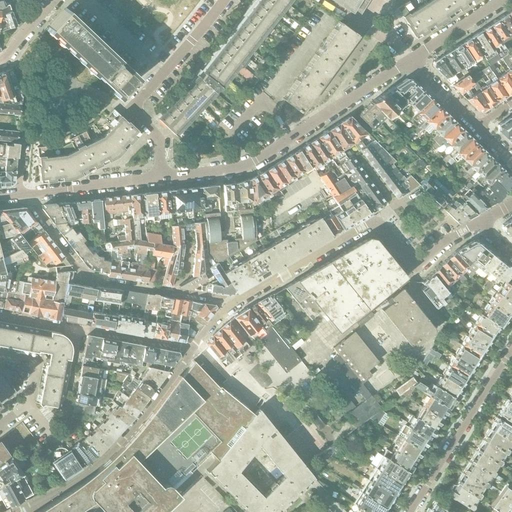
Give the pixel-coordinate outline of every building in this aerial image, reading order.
[(220,86),(244,57),(285,4),(288,0),(254,0),(198,72),(155,117),(166,127),(174,135),(215,92),(214,91),(219,85),(220,86)] [(331,0),(352,13),(353,11),(359,16),(369,0),(331,0)] [(429,0),(428,1),(441,21),(447,17),(446,15),(452,11),(453,13),(454,13),(453,11),(457,8),(458,10),(460,9),(458,7),(464,4),(465,6),(466,5),(465,3),(469,0),(470,0),(471,1),(473,0),(429,0)] [(433,26),(441,21),(428,1),(423,4),(415,9),(412,4),(409,1),(397,9),(403,19),(404,19),(407,24),(406,25),(415,38),(416,38),(414,36),(419,33),(420,35),(428,30),(427,28),(432,24),(433,26)] [(0,31),(0,32),(1,32),(7,30),(6,29),(11,28),(16,26),(16,25),(9,5),(10,4),(5,6),(0,8),(0,31)] [(118,58),(66,8),(48,27),(100,77),(119,95),(137,76),(129,68),(127,66),(128,64),(136,63),(136,60),(125,50),(118,58)] [(511,39),(511,20),(507,14),(498,20),(511,39),(511,38),(511,40),(511,39)] [(511,39),(498,20),(489,25),(506,51),(508,54),(511,51),(511,47),(511,48),(506,42),(511,39)] [(321,47),(338,60),(352,42),(357,35),(355,33),(352,31),(343,25),(339,22),(321,47)] [(506,51),(489,25),(482,30),(493,48),(497,46),(502,53),(506,51)] [(500,59),(493,48),(482,30),(471,37),(484,57),(490,66),(492,65),(500,59)] [(484,57),(471,37),(462,44),(474,63),(484,57)] [(466,69),(474,63),(462,44),(453,49),(466,69)] [(302,73),(319,86),(333,67),(338,60),(321,47),(302,73)] [(467,74),(469,74),(466,69),(453,49),(442,56),(453,73),(460,69),(461,71),(464,76),(467,74)] [(511,83),(511,62),(507,55),(503,57),(505,61),(504,62),(508,69),(504,71),(504,72),(511,83)] [(453,73),(442,56),(434,62),(433,62),(432,66),(432,67),(451,85),(458,81),(457,80),(453,73)] [(507,95),(511,91),(511,83),(504,72),(501,74),(497,68),(495,69),(492,65),(490,66),(488,66),(507,95)] [(497,102),(507,95),(488,66),(478,73),(479,75),(483,72),(490,81),(485,85),(486,85),(497,102)] [(0,102),(7,103),(9,103),(21,104),(22,98),(22,97),(14,75),(12,70),(4,72),(0,73),(0,90),(2,96),(0,96),(0,97),(0,102)] [(319,86),(302,73),(282,99),(295,108),(295,109),(298,111),(300,112),(314,93),(319,86)] [(468,88),(472,85),(474,84),(467,74),(464,76),(457,80),(458,81),(451,85),(460,94),(468,88)] [(410,105),(423,91),(412,80),(406,79),(395,87),(408,101),(410,103),(409,104),(410,105)] [(497,102),(486,85),(481,88),(477,82),(474,84),(472,85),(476,91),(487,108),(497,102)] [(408,101),(395,87),(384,94),(400,109),(408,101)] [(487,108),(476,91),(472,94),(468,88),(460,94),(477,111),(482,111),(487,108)] [(410,105),(417,112),(431,98),(423,91),(410,105)] [(403,113),(400,109),(384,94),(371,102),(387,117),(388,118),(396,110),(401,115),(403,113)] [(410,120),(416,126),(419,128),(439,107),(431,98),(417,112),(410,120)] [(0,104),(0,113),(8,114),(9,103),(7,103),(0,102),(0,104)] [(387,117),(371,102),(370,104),(370,103),(365,108),(381,124),(387,117)] [(20,115),(21,104),(9,103),(8,114),(20,115)] [(433,129),(447,115),(439,107),(419,128),(416,126),(412,131),(416,134),(422,129),(423,130),(424,129),(428,133),(433,129)] [(374,131),(381,124),(365,108),(359,114),(359,115),(361,118),(358,121),(370,133),(371,133),(374,131)] [(102,137),(116,156),(117,155),(124,148),(122,147),(127,142),(128,144),(134,137),(133,135),(136,132),(138,133),(139,132),(128,121),(126,122),(122,118),(113,109),(104,120),(111,127),(107,131),(105,133),(105,134),(102,137)] [(432,139),(435,142),(454,122),(447,115),(433,129),(438,134),(436,134),(432,139)] [(339,123),(353,143),(368,133),(350,116),(339,123)] [(511,131),(511,119),(510,117),(498,125),(497,131),(505,138),(511,131)] [(444,139),(449,144),(462,130),(454,122),(435,142),(432,145),(436,148),(443,141),(444,139)] [(353,143),(339,123),(329,130),(344,153),(345,155),(347,158),(350,155),(345,148),(353,143)] [(11,141),(17,142),(18,132),(7,130),(5,141),(11,141)] [(337,164),(347,158),(345,155),(339,159),(337,157),(344,153),(329,130),(317,138),(330,158),(335,166),(337,165),(337,164)] [(462,130),(449,144),(453,148),(442,159),(446,163),(448,160),(451,157),(470,138),(462,130)] [(115,157),(116,156),(102,137),(99,138),(96,140),(91,142),(85,131),(69,139),(75,150),(72,152),(69,153),(65,155),(64,155),(71,178),(73,177),(82,173),(81,171),(86,168),(87,170),(89,170),(88,168),(92,165),(93,168),(94,167),(93,165),(99,162),(100,164),(101,163),(100,161),(106,158),(107,161),(115,157)] [(301,148),(312,166),(314,168),(330,158),(317,138),(301,148)] [(463,159),(477,145),(470,138),(451,157),(453,159),(454,159),(455,160),(460,156),(463,159)] [(194,139),(187,146),(193,152),(200,144),(194,139)] [(0,155),(16,157),(17,142),(11,141),(11,144),(0,144),(0,155)] [(366,158),(383,145),(380,146),(377,142),(372,146),(369,143),(364,147),(361,144),(356,147),(359,151),(360,150),(366,158)] [(366,158),(372,166),(390,153),(391,151),(384,144),(383,145),(366,158)] [(464,170),(483,151),(477,145),(463,159),(466,162),(461,166),(463,168),(462,169),(464,170)] [(62,179),(71,178),(64,155),(61,156),(61,155),(58,156),(52,157),(51,146),(43,147),(37,148),(38,159),(39,159),(40,166),(38,166),(40,182),(41,182),(41,179),(46,179),(46,181),(55,180),(55,178),(61,177),(62,179)] [(304,171),(312,166),(301,148),(293,153),(304,171)] [(476,171),(490,157),(483,151),(464,170),(466,172),(466,171),(468,173),(472,168),(476,171)] [(304,171),(293,153),(284,159),(295,176),(304,171)] [(378,175),(393,164),(396,161),(389,155),(389,154),(390,153),(372,166),(378,175)] [(0,170),(15,171),(16,157),(0,155),(0,170)] [(337,164),(344,174),(357,164),(352,156),(351,155),(350,155),(347,158),(337,164)] [(475,181),(476,182),(495,163),(490,157),(476,171),(479,174),(474,179),(476,181),(475,181)] [(286,183),(295,176),(284,159),(274,165),(286,183)] [(493,179),(502,170),(495,163),(476,182),(479,185),(479,184),(480,185),(485,181),(488,184),(493,179)] [(351,225),(369,215),(364,206),(360,201),(358,198),(353,190),(354,189),(350,183),(349,181),(344,174),(337,164),(337,165),(335,166),(323,174),(319,177),(313,180),(315,183),(311,186),(315,193),(305,199),(311,209),(313,207),(316,211),(320,208),(326,207),(323,202),(332,196),(338,205),(351,225)] [(349,181),(363,171),(357,164),(344,174),(349,181)] [(378,175),(385,183),(399,172),(393,164),(378,175)] [(286,183),(274,165),(266,171),(265,171),(276,189),(286,183)] [(441,165),(436,169),(441,173),(445,169),(441,165)] [(14,182),(15,171),(0,170),(0,186),(11,185),(14,182)] [(511,186),(511,179),(502,170),(493,179),(500,185),(499,186),(506,192),(511,186)] [(276,189),(265,171),(255,177),(267,195),(269,198),(271,202),(275,200),(271,192),(276,189)] [(355,185),(356,188),(368,179),(363,171),(349,181),(350,183),(351,182),(354,186),(355,185)] [(385,183),(390,190),(406,179),(403,175),(402,176),(399,172),(385,183)] [(429,196),(441,184),(435,178),(437,176),(433,172),(420,185),(419,186),(429,196)] [(407,193),(419,186),(420,185),(410,175),(406,179),(390,190),(397,199),(407,193)] [(252,204),(267,195),(255,177),(250,179),(252,200),(252,204)] [(252,200),(250,179),(236,183),(238,211),(244,211),(243,205),(242,205),(242,202),(252,200)] [(354,189),(353,190),(358,198),(374,187),(368,179),(356,188),(357,188),(360,186),(361,188),(357,191),(359,194),(358,195),(354,189)] [(483,190),(487,194),(495,202),(499,200),(499,199),(506,192),(499,186),(500,185),(493,179),(488,184),(483,190)] [(234,211),(236,211),(238,211),(236,183),(223,185),(225,204),(235,202),(235,208),(233,209),(234,211)] [(468,188),(486,207),(495,202),(487,194),(483,190),(482,191),(481,189),(478,192),(474,188),(477,186),(474,183),(468,188)] [(441,184),(429,196),(440,207),(450,198),(449,197),(454,193),(450,189),(448,191),(441,184)] [(201,187),(203,207),(202,207),(202,212),(211,211),(210,204),(211,204),(211,200),(212,200),(212,198),(218,198),(217,186),(201,187)] [(476,213),(486,207),(468,188),(466,186),(462,190),(465,193),(460,197),(463,200),(476,213)] [(202,207),(203,207),(201,187),(190,189),(192,208),(202,207)] [(369,199),(371,201),(379,195),(374,187),(358,198),(360,201),(364,206),(365,205),(363,202),(369,199)] [(192,208),(190,189),(180,190),(182,211),(186,211),(187,218),(190,217),(190,223),(197,222),(197,220),(194,220),(192,208)] [(170,213),(182,211),(180,190),(167,191),(170,213)] [(170,216),(170,213),(167,191),(156,193),(158,214),(159,218),(170,216)] [(158,214),(156,193),(141,194),(144,216),(158,214)] [(130,196),(132,218),(133,223),(134,229),(135,240),(140,240),(139,220),(138,220),(138,217),(144,216),(141,194),(130,196)] [(364,206),(369,215),(384,206),(385,203),(385,202),(379,195),(371,201),(365,205),(364,206)] [(132,218),(130,196),(120,197),(122,212),(121,212),(122,216),(121,216),(121,219),(132,218)] [(122,212),(120,197),(103,199),(105,214),(121,212),(122,212)] [(467,218),(476,213),(463,200),(459,204),(456,201),(453,198),(450,201),(454,205),(467,218)] [(90,200),(93,221),(97,221),(98,226),(103,226),(103,230),(108,230),(108,226),(107,226),(107,222),(103,222),(101,203),(100,199),(90,200)] [(93,222),(93,221),(90,200),(70,203),(70,204),(76,218),(81,218),(82,223),(93,222)] [(77,221),(76,218),(70,204),(67,205),(67,203),(59,204),(66,222),(74,220),(75,222),(77,221)] [(42,209),(52,223),(66,222),(59,204),(43,206),(42,209)] [(351,225),(338,205),(329,211),(342,230),(351,225)] [(460,222),(467,218),(454,205),(452,208),(450,206),(445,211),(455,221),(456,222),(458,222),(460,222)] [(30,226),(29,227),(32,229),(35,227),(37,229),(40,227),(26,208),(25,208),(24,208),(16,209),(30,226)] [(8,222),(13,229),(16,232),(19,230),(21,233),(29,227),(30,226),(16,209),(0,210),(0,212),(5,219),(8,222)] [(240,219),(240,228),(255,226),(254,210),(244,211),(238,211),(236,211),(237,217),(239,217),(240,219)] [(342,230),(329,211),(324,213),(326,216),(323,218),(325,220),(324,220),(334,235),(342,230)] [(205,231),(218,230),(218,221),(217,219),(220,219),(219,213),(203,215),(204,221),(205,231)] [(294,231),(306,252),(332,237),(333,236),(320,216),(294,231)] [(133,223),(132,218),(121,219),(119,219),(116,219),(113,220),(113,225),(124,224),(124,230),(134,229),(133,223)] [(182,230),(188,230),(188,223),(182,224),(182,218),(177,219),(177,225),(171,226),(171,235),(182,234),(182,230)] [(511,219),(502,225),(503,226),(503,229),(502,230),(502,231),(503,231),(511,238),(511,219)] [(194,232),(205,231),(204,221),(197,222),(190,223),(188,223),(188,230),(194,229),(194,232)] [(0,231),(13,229),(8,222),(0,224),(0,231)] [(66,223),(66,222),(52,223),(61,235),(70,228),(66,223)] [(238,239),(239,251),(247,246),(251,244),(255,242),(257,240),(255,226),(240,228),(242,239),(238,239)] [(69,245),(82,235),(79,231),(76,233),(71,227),(70,228),(61,235),(69,245)] [(0,238),(14,234),(16,232),(13,229),(0,231),(0,238)] [(120,241),(133,240),(135,240),(134,229),(124,230),(117,231),(117,236),(115,236),(106,237),(106,242),(120,241)] [(16,232),(14,234),(11,237),(4,242),(0,243),(0,256),(5,256),(20,248),(24,253),(31,247),(28,243),(21,233),(19,230),(16,232)] [(218,230),(205,231),(206,242),(207,248),(224,246),(223,240),(219,241),(219,239),(218,230)] [(41,247),(50,240),(43,231),(28,243),(32,248),(38,243),(41,247)] [(206,242),(205,231),(194,232),(195,243),(206,242)] [(269,245),(281,266),(305,252),(306,252),(294,231),(269,245)] [(155,233),(146,232),(147,241),(153,242),(161,244),(160,234),(155,233)] [(183,244),(182,234),(171,235),(172,243),(172,245),(183,244)] [(77,255),(87,248),(82,242),(85,240),(82,235),(69,245),(77,255)] [(297,280),(296,281),(322,312),(338,332),(405,278),(374,240),(368,238),(297,280)] [(207,249),(208,253),(218,263),(239,251),(238,239),(234,239),(234,240),(235,240),(235,242),(227,243),(226,241),(227,241),(227,240),(223,240),(224,246),(207,248),(207,249)] [(42,261),(57,249),(50,240),(41,247),(39,249),(42,253),(38,256),(42,261)] [(121,257),(130,256),(130,254),(129,249),(127,249),(127,248),(131,247),(132,247),(133,240),(120,241),(121,257)] [(136,253),(142,254),(144,241),(140,240),(135,240),(133,240),(132,247),(136,248),(136,253)] [(121,257),(120,241),(106,242),(105,242),(106,249),(111,250),(111,251),(116,250),(117,255),(117,258),(121,257)] [(147,250),(152,251),(153,242),(147,241),(144,241),(142,254),(146,254),(147,250)] [(470,260),(482,245),(478,241),(472,242),(455,252),(467,264),(470,260)] [(163,264),(166,265),(170,252),(172,245),(161,244),(153,242),(152,251),(152,255),(164,257),(163,264)] [(195,251),(207,249),(207,248),(206,242),(195,243),(195,245),(195,251)] [(172,245),(170,252),(182,252),(183,244),(172,245)] [(256,280),(281,266),(269,245),(245,260),(256,280)] [(475,272),(491,253),(482,245),(470,260),(467,264),(474,272),(475,272)] [(0,272),(12,271),(17,271),(15,265),(28,260),(26,255),(24,253),(20,248),(5,256),(0,256),(0,272)] [(77,255),(85,265),(98,256),(94,252),(92,254),(87,248),(77,255)] [(64,257),(57,249),(42,261),(45,265),(50,261),(51,263),(53,262),(55,264),(64,257)] [(208,255),(208,253),(207,249),(195,251),(194,258),(207,256),(208,255)] [(180,276),(182,252),(170,252),(166,265),(163,280),(158,279),(157,283),(161,284),(161,285),(171,286),(174,275),(180,276)] [(467,264),(455,252),(447,259),(461,274),(464,271),(469,276),(469,277),(470,278),(474,274),(473,273),(474,272),(467,264)] [(138,281),(142,254),(136,253),(135,261),(134,261),(134,262),(132,262),(131,263),(130,263),(127,280),(138,281)] [(484,276),(499,259),(491,253),(475,272),(482,279),(484,276)] [(146,254),(142,254),(138,281),(147,283),(150,268),(150,266),(148,266),(148,265),(148,264),(145,264),(146,254)] [(108,273),(110,261),(102,260),(103,257),(98,256),(85,265),(85,266),(89,269),(90,270),(95,271),(108,273)] [(118,278),(127,280),(130,263),(131,256),(130,256),(121,257),(126,258),(125,261),(120,260),(118,278)] [(208,263),(207,256),(194,258),(193,267),(208,263)] [(118,278),(120,260),(110,259),(110,261),(108,273),(108,277),(118,278)] [(467,280),(461,274),(447,259),(439,266),(453,281),(458,276),(464,283),(467,280)] [(499,278),(508,267),(499,259),(484,276),(488,280),(485,284),(481,280),(479,283),(487,291),(499,278)] [(256,280),(245,260),(224,272),(236,292),(256,280)] [(193,267),(192,278),(208,268),(208,263),(193,267)] [(230,295),(236,292),(224,272),(218,263),(209,268),(213,274),(217,280),(226,295),(230,296),(230,295)] [(449,285),(453,281),(439,266),(432,273),(451,296),(455,292),(449,285)] [(499,278),(505,283),(511,288),(511,270),(508,267),(499,278)] [(150,268),(147,283),(154,284),(157,268),(154,268),(150,268)] [(208,268),(192,278),(179,286),(178,287),(192,290),(192,288),(207,279),(207,278),(213,274),(209,268),(208,268)] [(19,295),(23,296),(24,296),(51,300),(55,281),(30,277),(30,283),(11,279),(12,271),(0,272),(0,290),(7,292),(19,295)] [(56,273),(55,281),(51,300),(51,301),(63,303),(64,301),(67,283),(71,284),(71,282),(73,272),(56,273)] [(435,308),(451,296),(432,273),(422,282),(425,286),(420,289),(435,308)] [(212,293),(226,295),(217,280),(212,283),(211,284),(210,283),(206,286),(202,285),(201,291),(212,293)] [(322,312),(296,281),(284,287),(311,320),(322,312)] [(70,295),(79,297),(81,286),(71,284),(67,283),(64,301),(69,302),(70,295)] [(511,288),(505,283),(498,293),(497,292),(511,304),(511,288)] [(93,306),(94,300),(96,288),(81,286),(79,297),(88,299),(87,305),(93,306)] [(102,307),(104,307),(107,289),(96,287),(96,288),(94,300),(103,301),(102,307)] [(435,330),(402,288),(401,287),(385,300),(387,303),(380,309),(410,345),(414,342),(416,345),(435,330)] [(110,303),(119,304),(121,290),(107,289),(104,307),(109,308),(110,303)] [(132,303),(134,292),(121,290),(119,304),(119,308),(123,308),(124,301),(132,303)] [(4,309),(13,310),(15,301),(17,301),(19,295),(7,292),(4,309)] [(146,294),(134,292),(132,303),(141,304),(139,311),(143,311),(144,305),(146,294)] [(511,310),(511,309),(511,304),(497,292),(489,304),(509,317),(511,312),(511,310)] [(148,309),(157,310),(160,297),(146,294),(144,305),(143,311),(143,314),(148,315),(156,316),(157,313),(148,311),(148,309)] [(256,304),(270,321),(282,312),(283,314),(285,313),(283,306),(273,294),(266,298),(256,304)] [(13,310),(20,312),(24,296),(23,296),(19,295),(17,301),(15,301),(13,310)] [(20,312),(60,319),(63,303),(51,301),(51,300),(24,296),(20,312)] [(164,316),(170,317),(173,299),(160,297),(157,310),(158,310),(158,308),(166,309),(164,316)] [(178,316),(180,317),(183,300),(173,299),(170,317),(169,320),(172,320),(173,313),(179,314),(178,316)] [(188,324),(190,309),(191,302),(183,300),(180,317),(179,322),(188,324)] [(60,319),(75,322),(77,310),(67,308),(69,302),(64,301),(63,303),(60,319)] [(193,311),(196,314),(205,304),(191,302),(190,309),(193,309),(193,311)] [(205,304),(196,314),(193,319),(203,326),(216,308),(215,305),(214,305),(205,304)] [(301,360),(270,321),(256,304),(246,309),(234,317),(249,336),(260,326),(266,334),(259,340),(285,373),(301,360)] [(509,317),(489,304),(482,315),(500,327),(503,323),(505,323),(509,317)] [(90,325),(92,311),(93,306),(87,305),(86,311),(77,310),(75,322),(90,325)] [(90,325),(100,327),(104,307),(102,307),(101,312),(92,311),(90,325)] [(100,327),(114,329),(116,315),(107,314),(109,308),(104,307),(100,327)] [(359,327),(374,315),(370,311),(356,323),(359,327)] [(114,329),(127,332),(130,316),(117,313),(116,315),(114,329)] [(153,337),(155,322),(147,320),(148,315),(143,314),(143,318),(140,334),(153,337)] [(500,327),(482,315),(480,314),(474,324),(492,336),(494,333),(496,334),(500,327)] [(127,332),(140,334),(143,318),(130,316),(127,332)] [(153,337),(165,339),(169,320),(170,317),(164,316),(163,319),(162,323),(155,322),(153,337)] [(175,341),(179,322),(172,320),(169,320),(165,339),(175,341)] [(220,329),(232,344),(242,355),(246,351),(241,345),(245,341),(229,321),(220,329)] [(179,322),(175,341),(185,343),(188,326),(188,324),(179,322)] [(0,345),(28,351),(32,328),(2,323),(0,335),(0,345)] [(490,339),(492,336),(474,324),(467,335),(488,347),(492,340),(490,339)] [(49,349),(51,351),(68,340),(67,339),(65,337),(64,336),(62,334),(60,334),(57,333),(32,328),(28,351),(39,353),(39,351),(43,352),(43,353),(44,352),(45,348),(49,349)] [(220,329),(213,335),(233,361),(236,359),(232,355),(235,352),(230,346),(232,344),(220,329)] [(378,361),(354,331),(333,348),(338,355),(362,384),(365,381),(372,375),(367,370),(378,361)] [(98,357),(101,338),(87,335),(83,357),(81,365),(96,368),(97,364),(97,362),(90,361),(91,356),(98,357)] [(233,361),(213,335),(205,343),(220,361),(222,360),(225,358),(230,364),(233,361)] [(483,354),(488,347),(467,335),(461,345),(480,356),(481,353),(483,354)] [(105,360),(112,362),(115,341),(101,338),(98,357),(105,358),(105,360)] [(53,360),(50,375),(66,378),(69,363),(71,353),(71,350),(71,348),(70,345),(70,343),(68,341),(68,340),(51,351),(53,354),(52,359),(48,358),(46,358),(46,359),(53,360)] [(119,361),(125,362),(128,343),(115,341),(112,362),(118,363),(119,361)] [(141,360),(144,346),(128,343),(125,362),(140,365),(141,360)] [(480,356),(461,345),(455,355),(475,368),(479,361),(477,360),(480,356)] [(145,367),(149,368),(150,368),(151,362),(150,362),(153,348),(144,346),(141,360),(146,361),(145,367)] [(151,362),(162,364),(165,350),(153,348),(150,362),(151,362)] [(165,350),(162,364),(172,365),(179,356),(178,353),(165,350)] [(426,366),(432,356),(428,353),(421,363),(426,366)] [(369,418),(380,410),(382,409),(362,384),(338,355),(332,360),(365,400),(346,415),(356,428),(369,418)] [(470,375),(475,368),(455,355),(448,365),(467,377),(469,374),(470,375)] [(254,414),(221,387),(223,385),(215,375),(211,378),(193,362),(183,376),(181,374),(145,422),(144,423),(133,436),(121,448),(109,459),(100,468),(101,468),(102,470),(37,511),(78,511),(91,504),(93,504),(95,504),(97,503),(98,503),(106,511),(156,511),(177,492),(172,487),(209,452),(217,460),(254,414)] [(80,375),(102,379),(104,369),(101,369),(96,368),(81,365),(81,366),(82,366),(80,375)] [(467,377),(448,365),(442,376),(462,388),(466,381),(465,380),(467,377)] [(141,374),(138,378),(140,380),(153,390),(167,372),(161,370),(158,370),(150,368),(149,368),(143,375),(141,374)] [(0,405),(17,393),(0,369),(0,405)] [(66,378),(50,375),(48,385),(45,404),(35,402),(35,403),(60,407),(62,396),(64,387),(66,378)] [(100,388),(102,379),(80,375),(78,384),(100,388)] [(457,395),(462,388),(442,376),(436,385),(454,397),(456,394),(457,395)] [(454,397),(436,385),(435,385),(432,383),(429,388),(418,382),(416,383),(412,377),(394,389),(399,396),(402,393),(413,386),(415,387),(428,396),(447,408),(450,405),(453,404),(455,401),(454,398),(454,397)] [(153,390),(140,380),(138,383),(132,379),(129,383),(149,397),(153,390)] [(149,397),(129,383),(127,386),(133,390),(130,394),(144,404),(149,397)] [(99,396),(100,388),(78,384),(77,392),(99,396)] [(413,386),(402,393),(404,396),(408,398),(411,394),(415,387),(413,386)] [(76,393),(74,402),(95,405),(97,398),(97,396),(99,397),(99,396),(77,392),(76,393)] [(138,410),(144,404),(130,394),(128,397),(122,393),(119,396),(138,410)] [(133,418),(138,410),(119,396),(117,400),(122,404),(120,407),(133,418)] [(355,407),(346,396),(337,404),(345,414),(355,407)] [(447,408),(428,396),(421,406),(441,418),(447,408)] [(497,414),(511,423),(511,401),(507,399),(506,399),(501,407),(501,408),(497,414)] [(95,405),(74,402),(73,410),(92,413),(94,405),(95,405)] [(325,425),(306,402),(298,408),(317,432),(325,425)] [(133,418),(120,407),(118,405),(115,409),(114,408),(110,412),(125,426),(133,418)] [(434,429),(441,418),(421,406),(415,417),(434,429)] [(277,511),(278,511),(288,501),(298,491),(304,486),(307,483),(308,482),(313,477),(304,466),(302,464),(258,409),(255,412),(254,414),(217,460),(206,471),(211,476),(212,476),(232,497),(247,511),(277,511)] [(380,410),(369,418),(377,423),(385,413),(380,410)] [(125,426),(110,412),(106,416),(107,418),(105,420),(119,433),(125,426)] [(511,423),(497,414),(497,415),(499,416),(498,418),(496,417),(489,428),(511,442),(511,423)] [(434,429),(415,417),(411,415),(407,421),(411,423),(408,427),(428,439),(434,429)] [(112,440),(119,433),(105,420),(103,423),(101,421),(97,426),(112,440)] [(428,439),(408,427),(405,426),(404,425),(397,435),(421,450),(428,439)] [(112,440),(97,426),(93,429),(95,431),(92,433),(106,447),(112,440)] [(511,444),(511,442),(489,428),(482,439),(506,454),(511,444)] [(387,438),(375,431),(372,435),(385,442),(387,438)] [(106,447),(92,433),(90,435),(88,434),(85,438),(99,454),(106,447)] [(421,450),(397,435),(393,442),(395,444),(393,448),(414,461),(421,450)] [(69,450),(74,458),(81,469),(82,469),(82,468),(85,466),(85,467),(98,455),(99,454),(85,438),(79,443),(78,442),(69,450)] [(499,465),(506,454),(482,439),(475,450),(499,465)] [(0,462),(9,457),(10,456),(0,441),(0,462)] [(74,458),(69,450),(67,451),(66,449),(63,448),(61,447),(58,448),(56,448),(55,449),(65,464),(74,458)] [(333,458),(338,451),(332,447),(325,452),(333,458)] [(408,471),(414,461),(393,448),(391,452),(387,449),(383,456),(408,471)] [(52,462),(56,470),(65,464),(55,449),(53,451),(52,453),(52,456),(52,458),(53,461),(52,462),(49,457),(47,459),(50,464),(52,462)] [(499,465),(475,450),(468,461),(492,476),(499,465)] [(408,471),(383,456),(377,452),(370,463),(375,467),(401,483),(408,471)] [(0,486),(22,474),(14,464),(9,457),(0,462),(0,486)] [(81,469),(74,458),(65,464),(72,475),(81,469)] [(485,487),(492,476),(468,461),(461,472),(485,487)] [(63,481),(72,475),(65,464),(56,470),(63,481)] [(393,495),(401,483),(375,467),(368,479),(393,495)] [(485,487),(461,472),(455,483),(478,498),(485,487)] [(0,486),(0,497),(0,498),(1,500),(5,498),(9,506),(13,504),(13,505),(14,504),(13,504),(30,496),(24,484),(26,483),(22,474),(0,486)] [(393,495),(368,479),(361,489),(360,491),(385,507),(393,495)] [(471,510),(478,498),(455,483),(447,495),(458,502),(457,504),(461,506),(463,504),(471,510)] [(502,511),(504,510),(511,498),(511,486),(507,483),(500,491),(498,495),(490,506),(497,511),(502,511)] [(491,485),(489,489),(498,495),(500,491),(491,485)] [(384,511),(383,511),(385,507),(360,491),(353,503),(359,507),(367,511),(384,511)] [(427,511),(451,511),(434,501),(427,511)]
